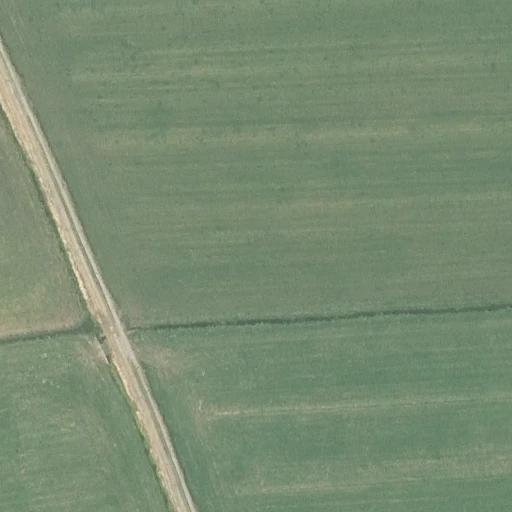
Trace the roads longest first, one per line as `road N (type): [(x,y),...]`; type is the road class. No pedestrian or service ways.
road 1 (track): [(117,343),(0,55)]
road 2 (track): [(183,511),(117,343)]
road 3 (track): [(0,374),(117,343)]
